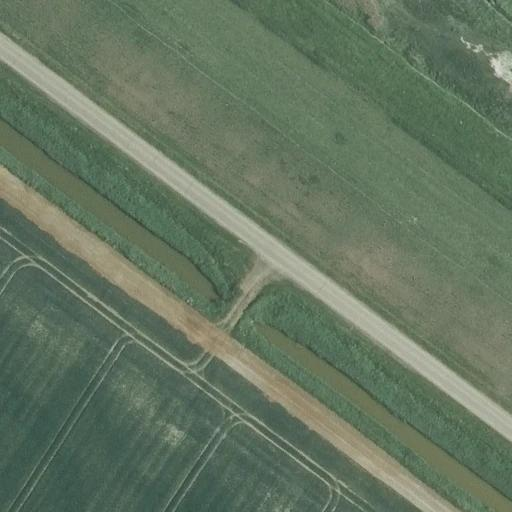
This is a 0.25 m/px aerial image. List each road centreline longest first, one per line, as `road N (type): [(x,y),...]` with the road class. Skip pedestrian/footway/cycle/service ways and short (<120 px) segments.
road 1 (unclassified): [(511,427),(0,45)]
road 2 (track): [(511,260),(163,0)]
